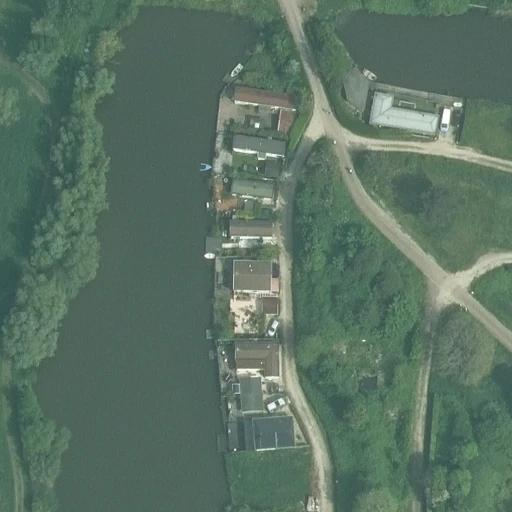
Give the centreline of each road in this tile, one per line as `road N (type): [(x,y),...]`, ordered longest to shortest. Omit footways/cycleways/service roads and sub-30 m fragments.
road 1 (residential): [(326,511),(317,438),(290,368),(287,269),(291,185),(324,113)]
road 2 (residential): [(416,511),(421,381),(437,298)]
road 3 (residential): [(332,132),(372,214),(446,285)]
road 4 (residential): [(332,132),(511,166)]
